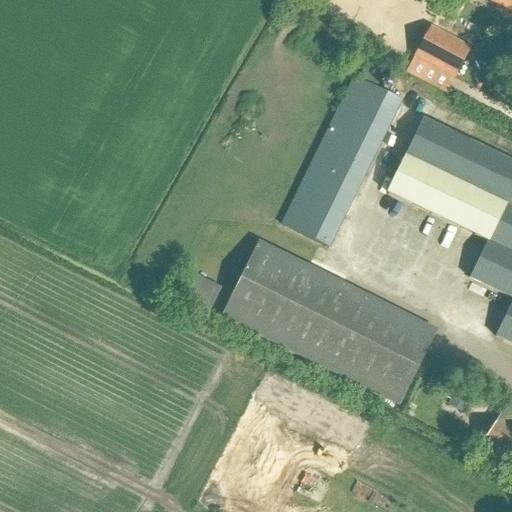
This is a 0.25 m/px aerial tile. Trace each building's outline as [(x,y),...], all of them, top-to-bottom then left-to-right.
[(511,0),(484,0),(511,15),(511,0)] [(428,30),(413,58),(452,79),(467,50),(428,30)] [(391,59),(387,70),(426,88),(431,77),(391,59)] [(328,251),(401,103),(353,80),(280,228),(328,251)] [(511,300),(511,164),(422,122),(386,194),(485,244),(467,280),(511,301),(511,300)] [(181,302),(220,321),(399,410),(437,333),(258,244),(233,294),(195,275),(181,302)] [(511,300),(511,301),(494,338),(511,346),(511,300)] [(443,396),(451,401),(458,391),(449,385),(443,396)] [(466,411),(476,395),(461,385),(451,401),(466,411)] [(511,407),(508,405),(482,446),(502,459),(509,447),(511,448),(511,452),(511,451),(511,407)]
